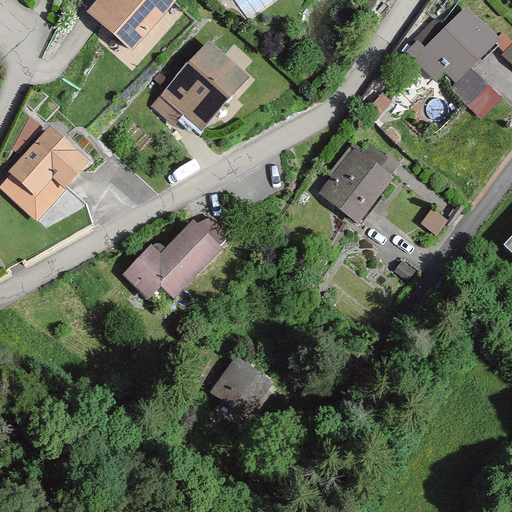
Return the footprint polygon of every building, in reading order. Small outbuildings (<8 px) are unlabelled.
[(178,0),(102,0),(91,12),(137,55),(184,5),(178,0)] [(504,42),(471,9),(438,42),(429,32),(409,53),(439,83),(449,73),(461,85),(504,42)] [(212,42),(154,106),(176,126),(187,115),(208,134),(256,81),(212,42)] [(59,126),(4,185),(44,223),(99,164),(59,126)] [(400,179),(359,147),(322,195),(363,227),(400,179)] [(154,246),(126,275),(167,314),(227,250),(197,221),(164,256),(154,246)] [(256,418),(276,375),(234,355),(214,398),(256,418)]
